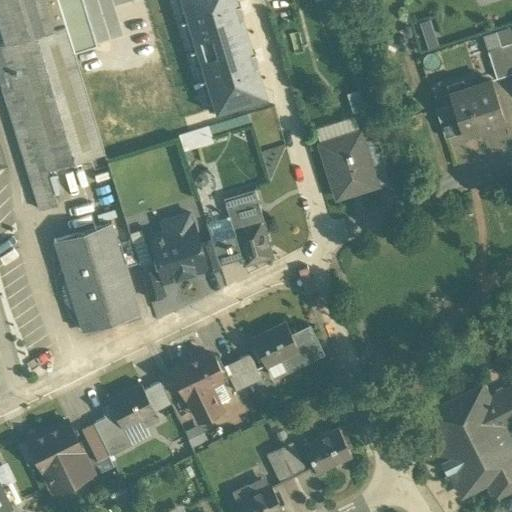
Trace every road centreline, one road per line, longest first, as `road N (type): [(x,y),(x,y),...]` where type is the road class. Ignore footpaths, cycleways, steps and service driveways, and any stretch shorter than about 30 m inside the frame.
road 1 (residential): [(19,397),(317,259)]
road 2 (residential): [(258,0),(323,236)]
road 3 (residential): [(317,259),(401,482)]
road 4 (residential): [(511,156),(323,236)]
